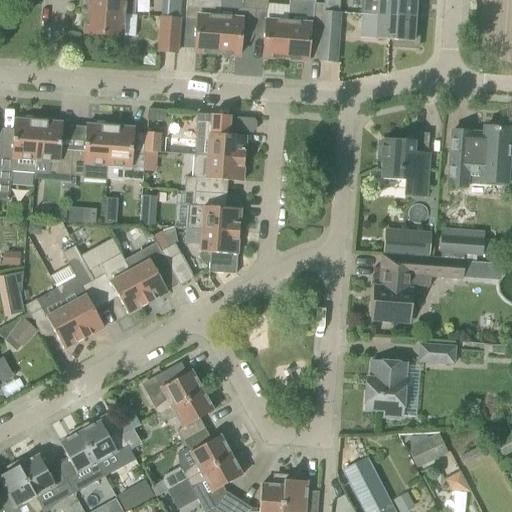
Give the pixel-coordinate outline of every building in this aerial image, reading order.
[(135,16),(135,0),(87,0),(87,12),(123,15),(135,16)] [(182,11),(181,0),(161,0),(162,12),(182,11)] [(197,21),(195,53),(217,55),(221,2),(220,2),(193,0),(187,0),(185,20),(197,21)] [(241,34),(253,35),(255,0),(220,0),(220,2),(221,2),(217,55),(239,56),(241,34)] [(265,36),(263,58),(285,60),(288,23),(266,21),(268,0),(261,0),(255,0),(253,35),(265,36)] [(289,0),(288,23),(285,60),(307,61),(309,40),(321,41),(323,12),(324,5),(315,4),(315,2),(292,0),(289,0)] [(362,0),(361,15),(377,16),(415,19),(416,0),(362,0)] [(123,15),(87,12),(85,34),(122,37),(123,15)] [(335,63),(337,43),(340,13),(323,12),(321,41),(319,62),(335,63)] [(414,32),(415,19),(377,16),(376,39),(399,41),(398,47),(418,49),(419,33),(414,32)] [(177,54),(178,34),(180,19),(161,18),(159,52),(177,54)] [(13,147),(1,146),(0,154),(0,181),(11,182),(12,172),(35,174),(36,161),(39,118),(24,117),(24,120),(15,120),(13,147)] [(53,119),(39,118),(36,161),(48,162),(48,175),(71,176),(73,151),(60,150),(62,123),(53,123),(53,119)] [(194,156),(207,157),(244,160),(246,137),(234,136),(227,131),(230,127),(224,123),(197,121),(194,156)] [(85,152),(73,151),(71,176),(83,177),(83,180),(106,182),(111,123),(96,122),(96,126),(87,125),(85,152)] [(107,179),(130,181),(143,182),(145,156),(132,155),(134,129),(125,128),(125,124),(111,123),(106,182),(107,182),(107,179)] [(506,184),(510,129),(485,127),(484,135),(470,133),(470,132),(452,131),(448,186),(466,187),(467,172),(481,173),(480,182),(506,184)] [(426,197),(429,155),(414,154),(415,142),(384,140),(384,144),(379,143),(377,161),(382,161),(381,178),(406,180),(405,187),(410,196),(426,197)] [(160,143),(145,141),(145,152),(159,153),(160,143)] [(244,160),(207,157),(194,156),(192,178),(186,178),(184,192),(223,195),(224,181),(243,182),(244,160)] [(222,208),(223,195),(184,192),(183,206),(188,206),(187,229),(202,230),(239,232),(241,209),(222,208)] [(105,197),(105,222),(117,222),(117,197),(105,197)] [(154,226),(155,214),(141,213),(140,225),(154,226)] [(236,275),(239,232),(202,230),(200,252),(210,253),(209,273),(236,275)] [(430,235),(401,233),(399,253),(428,255),(430,235)] [(461,239),(440,238),(439,254),(459,255),(461,239)] [(168,265),(161,252),(156,243),(124,261),(148,304),(168,293),(156,272),(168,265)] [(161,252),(168,265),(180,286),(194,279),(175,244),(161,252)] [(95,311),(106,304),(89,271),(75,247),(62,254),(75,278),(55,288),(66,307),(66,306),(84,339),(104,328),(95,311)] [(148,304),(124,261),(120,254),(89,271),(106,304),(118,298),(128,315),(148,304)] [(431,278),(447,279),(463,281),(464,262),(410,257),(382,256),(380,287),(374,287),(372,320),(409,323),(412,292),(422,293),(430,287),(431,278)] [(467,261),(467,278),(501,279),(501,262),(467,261)] [(4,295),(20,292),(22,292),(23,272),(1,277),(4,295)] [(64,350),(84,339),(66,306),(66,307),(46,317),(37,299),(25,306),(30,316),(42,338),(54,332),(64,350)] [(20,349),(37,332),(24,320),(7,337),(20,349)] [(455,348),(420,345),(419,361),(453,364),(455,348)] [(403,419),(408,364),(371,362),(370,387),(367,387),(365,410),(384,411),(384,417),(403,419)] [(158,416),(206,389),(203,384),(202,385),(200,381),(197,382),(191,371),(187,374),(181,363),(155,377),(166,399),(154,409),(158,416)] [(408,365),(410,398),(419,397),(417,364),(408,365)] [(183,442),(205,430),(199,419),(213,411),(207,400),(210,399),(207,395),(209,394),(206,389),(158,416),(162,423),(177,418),(182,428),(176,431),(183,442)] [(117,426),(120,432),(122,436),(140,426),(134,416),(117,426)] [(128,446),(122,436),(120,432),(109,438),(100,422),(89,428),(88,426),(84,428),(83,426),(78,429),(104,477),(111,474),(106,458),(115,453),(125,466),(135,460),(128,446)] [(73,494),(104,477),(78,429),(73,432),(74,433),(70,435),(71,437),(60,443),(68,457),(57,463),(70,489),(73,494)] [(407,449),(415,465),(445,450),(437,433),(426,439),(426,435),(409,438),(409,447),(407,449)] [(167,491),(187,481),(187,480),(235,454),(232,449),(231,450),(228,446),(226,447),(220,436),(189,453),(195,464),(183,473),(179,468),(164,476),(162,482),(167,491)] [(465,465),(485,454),(481,446),(461,457),(465,465)] [(203,511),(232,511),(240,501),(220,488),(242,476),(236,465),(238,464),(236,460),(237,459),(235,454),(187,480),(187,481),(203,511)] [(58,495),(70,489),(57,463),(46,469),(38,455),(27,461),(26,459),(22,462),(21,460),(16,463),(42,511),(49,507),(45,495),(55,489),(58,495)] [(40,511),(42,511),(16,463),(11,466),(12,467),(8,469),(9,471),(0,476),(0,480),(4,488),(0,489),(0,505),(3,511),(40,511)] [(380,511),(384,510),(359,463),(339,474),(359,511),(380,511)] [(445,478),(454,493),(467,486),(459,470),(445,478)] [(281,511),(284,476),(279,476),(278,483),(274,483),(274,485),(261,484),(259,511),(281,511)] [(317,511),(319,492),(306,491),(307,482),(294,481),(295,478),(290,478),(290,477),(284,476),(281,511),(317,511)] [(146,480),(134,486),(142,502),(155,495),(146,480)] [(393,500),(399,511),(401,511),(413,505),(406,493),(393,500)] [(240,501),(232,511),(249,511),(252,509),(240,501)]
